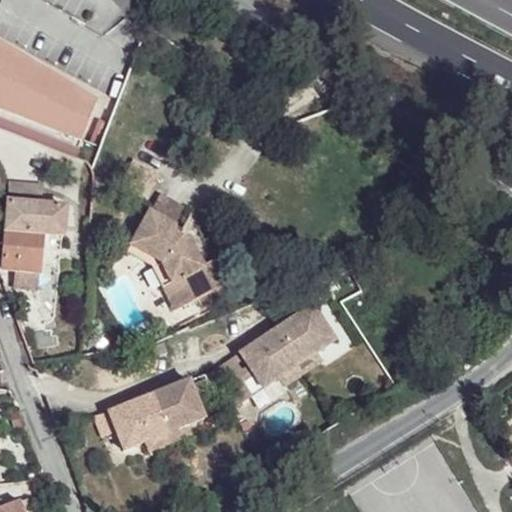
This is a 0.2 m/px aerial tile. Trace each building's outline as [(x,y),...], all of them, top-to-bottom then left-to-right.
[(0,110),(81,141),(96,102),(0,47),(0,110)] [(47,185),(14,181),(12,201),(44,205),(47,185)] [(12,201),(10,202),(5,267),(41,272),(45,234),(65,235),(67,207),(44,205),(12,201)] [(177,225),(152,209),(131,244),(162,264),(185,307),(200,300),(228,287),(215,263),(207,266),(188,237),(187,240),(172,231),(177,225)] [(131,244),(117,265),(132,275),(165,335),(206,315),(200,300),(185,307),(162,264),(131,244)] [(335,345),(316,312),(275,336),(303,377),(321,368),(316,359),(335,345)] [(130,338),(104,331),(100,343),(128,349),(130,338)] [(303,377),(275,336),(265,389),(279,380),(284,388),(303,377)] [(231,407),(251,396),(244,381),(250,377),(245,368),(242,370),(237,360),(216,372),(231,407)] [(207,420),(193,384),(154,399),(130,407),(122,410),(110,416),(126,452),(148,445),(152,453),(191,438),(189,428),(207,420)] [(0,511),(26,511),(22,501),(0,508),(0,511)]
